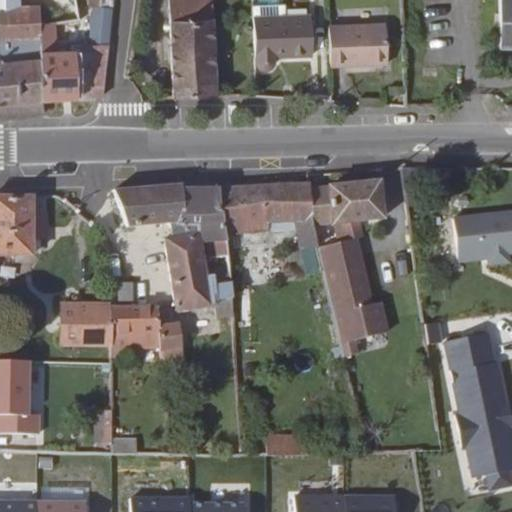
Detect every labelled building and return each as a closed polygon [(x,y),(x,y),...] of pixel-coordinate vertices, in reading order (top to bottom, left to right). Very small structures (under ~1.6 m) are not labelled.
[(0,0),(0,109),(39,105),(38,62),(0,65),(0,41),(37,38),(37,27),(54,26),(73,25),(70,8),(69,6),(9,8),(8,0),(0,0)] [(81,54),(55,56),(54,26),(37,27),(37,38),(38,62),(39,105),(62,102),(101,102),(111,0),(90,0),(91,6),(70,8),(73,25),(83,36),(81,54)] [(212,100),(204,0),(178,0),(179,6),(165,9),(166,100),(212,100)] [(302,55),(299,19),(246,26),(252,73),(272,71),(273,56),(302,55)] [(382,60),(377,21),(321,25),(326,67),(382,60)] [(0,122),(39,118),(39,105),(0,109),(0,122)] [(385,211),(376,176),(309,193),(318,229),(340,223),(361,218),(385,211)] [(262,187),(263,191),(223,192),(229,238),(276,234),(275,225),(299,225),(305,254),(313,254),(313,260),(326,260),(324,251),(318,229),(309,193),(308,188),(275,190),(274,187),(262,187)] [(114,197),(125,233),(169,229),(176,228),(183,207),(182,194),(182,189),(114,197)] [(208,242),(229,243),(229,238),(223,192),(182,194),(183,207),(176,228),(205,227),(208,242)] [(29,248),(31,215),(32,204),(0,202),(0,257),(29,258),(29,248)] [(45,248),(46,216),(31,215),(29,248),(45,248)] [(511,256),(511,215),(498,217),(506,266),(511,266),(511,256)] [(492,267),(506,266),(498,217),(457,221),(461,262),(491,258),(492,267)] [(361,218),(340,223),(341,229),(363,229),(361,218)] [(208,242),(205,227),(176,228),(169,229),(170,242),(163,244),(169,280),(213,275),(208,242)] [(361,241),(365,240),(363,229),(341,229),(345,245),(354,243),(361,241)] [(378,307),(361,241),(354,243),(368,300),(362,302),(365,310),(378,307)] [(324,251),(326,260),(351,359),(363,356),(360,343),(393,334),(386,305),(378,307),(365,310),(362,302),(368,300),(354,243),(345,245),(324,251)] [(224,318),(238,316),(233,273),(213,275),(169,280),(173,308),(174,311),(222,304),(224,318)] [(132,287),(119,287),(118,311),(132,311),(132,287)] [(63,311),(62,347),(109,347),(110,311),(63,311)] [(109,347),(109,353),(158,354),(157,334),(156,311),(132,311),(118,311),(110,311),(109,347)] [(178,383),(175,335),(157,334),(158,354),(159,384),(178,383)] [(470,447),(477,479),(490,476),(493,490),(511,486),(511,475),(511,471),(511,427),(509,428),(507,419),(511,417),(500,365),(497,365),(491,336),(448,344),(464,416),(459,417),(465,448),(470,447)] [(0,356),(0,431),(34,433),(37,358),(0,356)] [(105,438),(104,453),(126,453),(126,439),(105,438)] [(354,439),(355,453),(375,453),(372,439),(354,439)] [(289,440),(290,453),(330,453),(329,441),(289,440)]
